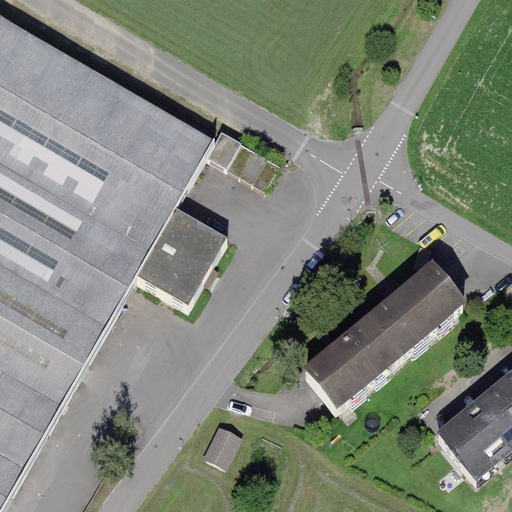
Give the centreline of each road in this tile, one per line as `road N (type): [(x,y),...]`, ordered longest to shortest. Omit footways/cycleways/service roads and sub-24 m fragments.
road 1 (unclassified): [(114,511),(362,178)]
road 2 (unclassified): [(362,178),(40,0)]
road 3 (unclassified): [(362,178),(467,0)]
road 4 (unclassified): [(511,257),(362,178)]
